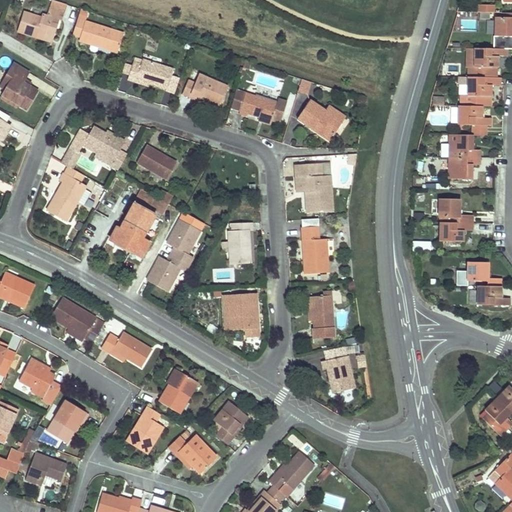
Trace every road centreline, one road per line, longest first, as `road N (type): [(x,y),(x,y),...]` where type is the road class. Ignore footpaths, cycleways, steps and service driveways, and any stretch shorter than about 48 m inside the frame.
road 1 (residential): [(4,243),(42,137),(78,93),(256,146),(272,166),(283,337),(259,385)]
road 2 (tertiary): [(440,0),(394,187),(393,248),(407,333)]
road 3 (unclassified): [(4,243),(84,280),(259,385)]
road 4 (unclassified): [(297,408),(361,439),(426,437)]
road 5 (residential): [(297,408),(208,511)]
